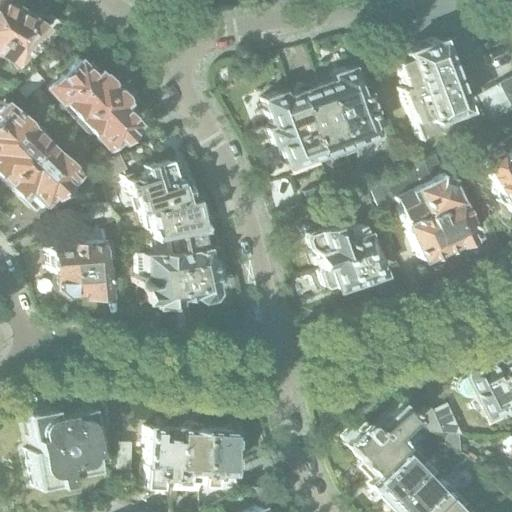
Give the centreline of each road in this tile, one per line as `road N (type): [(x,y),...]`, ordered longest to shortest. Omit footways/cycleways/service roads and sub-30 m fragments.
road 1 (residential): [(276,364),(241,209),(212,143),(152,46)]
road 2 (residential): [(276,364),(390,334),(511,282)]
road 3 (residential): [(30,353),(276,364)]
road 4 (residential): [(366,0),(152,46)]
road 5 (residential): [(324,511),(286,428),(276,364)]
